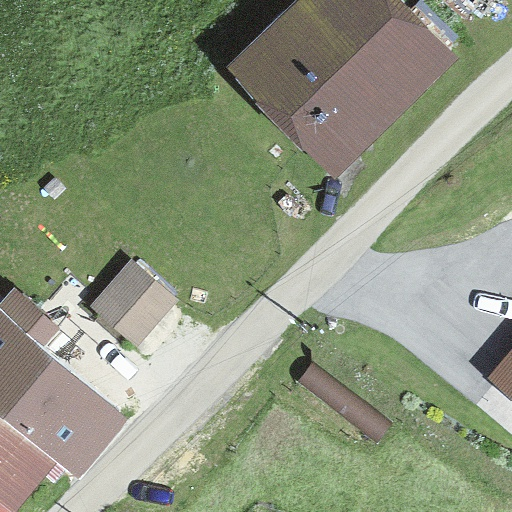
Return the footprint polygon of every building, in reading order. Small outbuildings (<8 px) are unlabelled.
[(424,0),(301,0),(245,57),(341,154),(459,36),(424,0)] [(145,329),(179,287),(139,251),(102,292),(145,329)] [(0,288),(0,408),(9,399),(58,441),(78,457),(128,399),(0,288)] [(322,351),(305,372),(386,434),(402,412),(322,351)] [(0,505),(58,441),(9,399),(0,408),(0,505)]
